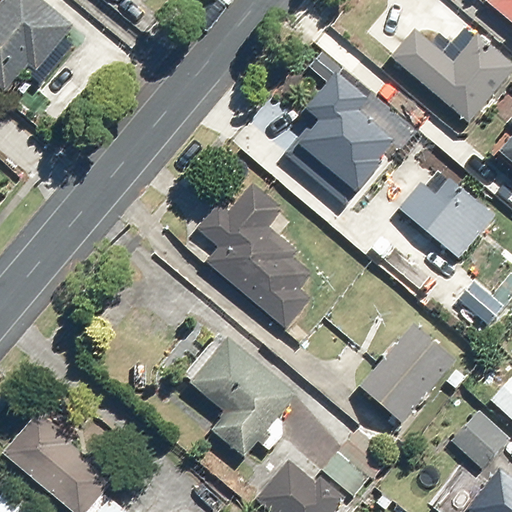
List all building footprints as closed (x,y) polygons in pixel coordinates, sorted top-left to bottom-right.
[(68,29),(34,0),(1,0),(0,2),(0,96),(5,101),(68,29)] [(511,0),(484,0),(482,2),(511,27),(511,0)] [(388,59),(466,124),(511,69),(511,67),(473,35),(450,63),(411,32),(388,59)] [(363,105),(331,78),(298,117),(307,125),(282,156),(343,206),(393,147),(354,115),(363,105)] [(511,126),(485,161),(511,181),(511,126)] [(204,265),(283,331),(307,302),(297,293),(311,276),(291,260),(295,254),(266,230),(281,211),(250,185),(226,214),(215,205),(193,231),(216,250),(204,265)] [(424,234),(458,262),(493,220),(459,192),(424,234)] [(511,260),(504,254),(476,287),(511,316),(511,278),(510,277),(511,274),(511,260)] [(355,388),(397,425),(453,362),(410,325),(355,388)] [(295,393),(226,339),(189,385),(232,418),(215,440),(241,460),(295,393)] [(511,372),(487,400),(511,423),(511,372)] [(449,442),(480,471),(508,441),(477,412),(449,442)] [(33,418),(1,457),(69,511),(88,511),(113,482),(33,418)] [(387,458),(355,431),(320,473),(352,500),(387,458)] [(287,464),(255,502),(266,511),(332,511),(338,506),(287,464)] [(511,511),(511,481),(499,471),(466,511),(511,511)] [(121,511),(107,500),(97,511),(121,511)]
